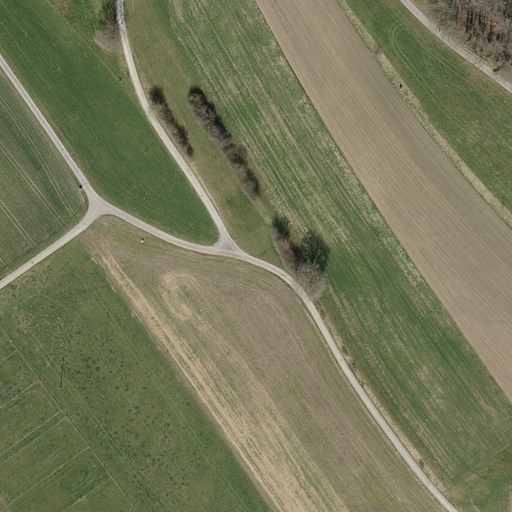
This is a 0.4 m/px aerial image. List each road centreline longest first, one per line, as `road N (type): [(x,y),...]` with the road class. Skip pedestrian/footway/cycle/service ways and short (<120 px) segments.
road 1 (track): [(119,0),(140,94),(222,230),(227,252),(273,268),(297,287),(393,438),(453,511)]
road 2 (track): [(0,59),(99,204),(166,237),(227,252)]
road 3 (track): [(511,89),(404,0)]
road 4 (track): [(99,204),(0,285)]
